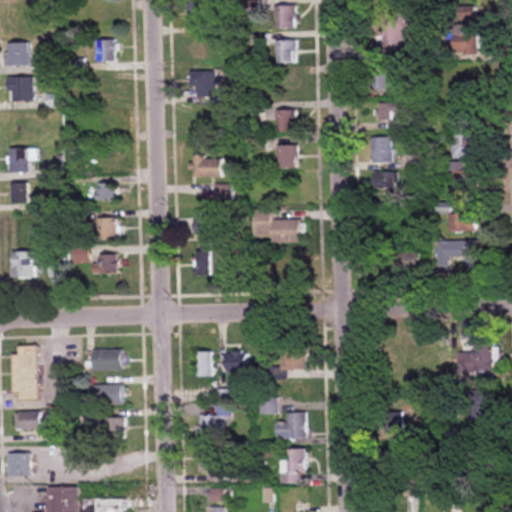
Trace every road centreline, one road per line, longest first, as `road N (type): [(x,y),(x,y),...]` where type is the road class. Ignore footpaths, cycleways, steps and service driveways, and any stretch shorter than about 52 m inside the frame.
road 1 (residential): [(511,302),(0,320)]
road 2 (residential): [(352,511),(337,0)]
road 3 (residential): [(165,511),(159,0)]
